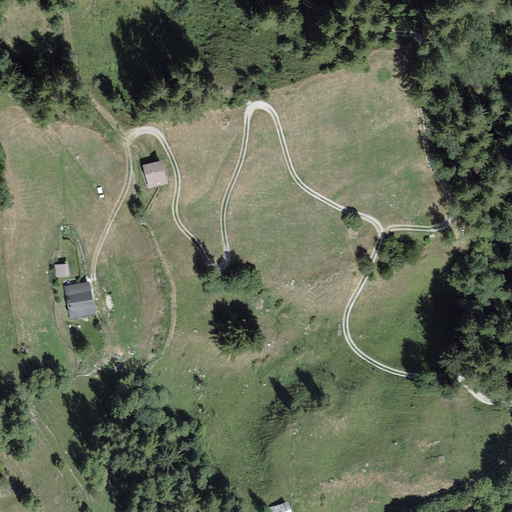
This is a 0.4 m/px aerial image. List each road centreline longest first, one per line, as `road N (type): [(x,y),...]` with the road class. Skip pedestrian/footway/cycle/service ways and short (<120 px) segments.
road 1 (track): [(95,291),(95,258),(127,179),(126,142),(141,130),(163,140),(176,172),(177,220),(207,262),(222,267),(223,204),(249,109),(263,106),(273,113),(297,179),(379,227),(344,311),(345,335),(388,371),(451,377),(487,406),(511,406)]
road 2 (track): [(380,232),(428,231),(446,225),(450,212),(426,142),(420,89),(428,46),(422,36),(347,21),(305,0)]
